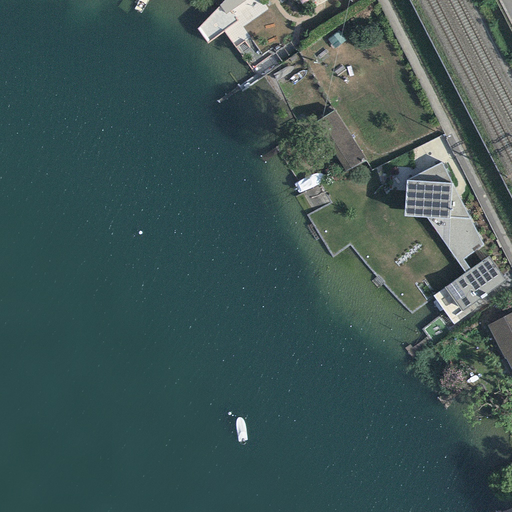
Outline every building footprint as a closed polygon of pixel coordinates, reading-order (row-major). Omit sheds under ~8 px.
[(245,0),(224,0),(219,6),(225,15),(245,0)] [(335,110),(314,123),(343,172),(365,159),(335,110)] [(440,163),(406,181),(403,216),(426,218),(457,263),(462,259),(482,245),(440,163)] [(504,280),(488,257),(469,270),(464,273),(432,295),(453,325),(485,303),(482,298),(486,296),(485,294),(504,280)] [(469,270),(462,259),(457,263),(464,273),(469,270)] [(511,311),(485,325),(503,360),(505,359),(511,373),(511,311)]
